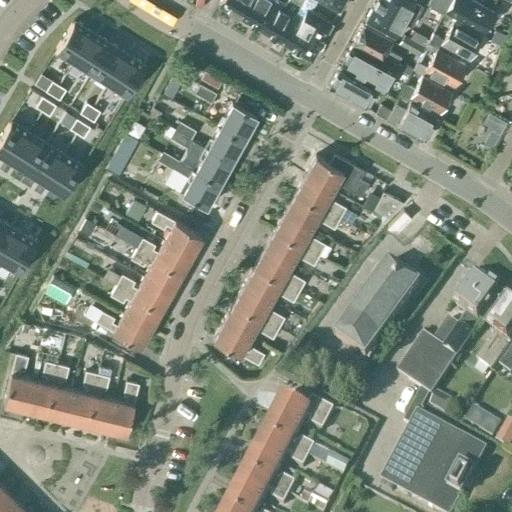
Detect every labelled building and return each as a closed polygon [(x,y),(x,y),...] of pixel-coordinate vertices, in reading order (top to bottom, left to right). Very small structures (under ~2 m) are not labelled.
[(237,14),(246,0),(219,0),(218,3),(237,14)] [(258,26),(271,0),(246,0),(237,14),(258,26)] [(290,22),(301,0),(286,0),(284,4),(277,0),(271,0),(258,26),(286,43),(296,26),(290,22)] [(323,1),(321,0),(301,0),(290,22),(296,26),(286,43),(311,58),(331,21),(306,8),(308,4),(318,10),(323,1)] [(338,9),(342,0),(321,0),(323,1),(338,9)] [(375,0),(364,19),(382,29),(393,35),(401,20),(411,25),(422,5),(413,0),(375,0)] [(475,0),(425,0),(446,11),(444,14),(453,19),(455,15),(482,30),(493,10),(475,0)] [(73,19),(53,51),(71,62),(92,31),(73,19)] [(449,46),(468,56),(480,34),(453,19),(442,38),(432,32),(427,41),(436,46),(446,52),(449,46)] [(391,39),(380,33),(362,23),(352,42),(394,66),(401,55),(386,47),(391,39)] [(92,31),(71,62),(89,73),(109,42),(92,31)] [(425,44),(404,32),(398,42),(420,54),(425,44)] [(109,42),(89,73),(106,84),(126,52),(109,42)] [(397,68),(380,59),(351,43),(340,63),(386,88),(397,68)] [(452,82),(453,83),(465,62),(446,52),(436,46),(426,65),(417,60),(413,68),(422,73),(449,88),(452,82)] [(126,52),(106,84),(124,96),(144,64),(126,52)] [(404,62),(400,69),(409,74),(412,66),(404,62)] [(328,86),(356,102),(365,106),(370,97),(372,98),(378,87),(339,66),(328,86)] [(399,93),(417,103),(419,99),(438,110),(450,89),(449,88),(422,73),(414,86),(405,81),(399,93)] [(51,79),(45,89),(52,93),(58,83),(51,79)] [(215,91),(195,80),(189,90),(210,101),(215,91)] [(58,83),(52,93),(59,98),(65,87),(58,83)] [(162,92),(171,97),(175,90),(166,85),(162,92)] [(42,94),(35,104),(42,108),(49,98),(42,94)] [(49,98),(42,108),(49,113),(55,103),(49,98)] [(375,111),(386,118),(396,123),(396,124),(422,138),(436,114),(409,100),(405,108),(395,102),(391,109),(380,102),(375,111)] [(86,101),(79,111),(86,115),(93,105),(86,101)] [(243,137),(256,115),(231,101),(219,124),(243,137)] [(93,105),(86,115),(93,119),(99,109),(93,105)] [(76,116),(70,126),(77,130),(83,120),(76,116)] [(11,118),(0,134),(0,155),(9,161),(29,129),(11,118)] [(83,120),(77,130),(83,135),(90,124),(83,120)] [(195,129),(179,120),(174,129),(190,137),(195,129)] [(231,160),(243,137),(219,124),(206,146),(231,160)] [(29,129),(9,161),(26,172),(46,140),(29,129)] [(185,146),(190,137),(174,129),(169,137),(185,146)] [(124,133),(106,166),(117,173),(136,139),(124,133)] [(190,137),(185,146),(202,155),(194,169),(218,182),(231,160),(206,146),(190,137)] [(46,140),(26,172),(43,183),(63,151),(46,140)] [(162,150),(157,159),(173,168),(178,160),(178,158),(162,150)] [(63,151),(43,183),(61,194),(82,163),(63,151)] [(315,154),(305,172),(332,188),(336,181),(360,195),(368,182),(359,177),(363,169),(333,152),(328,161),(315,154)] [(178,160),(173,168),(189,177),(181,191),(206,205),(218,182),(194,169),(178,160)] [(305,172),(294,191),(339,215),(345,205),(332,198),(330,202),(326,199),(332,188),(305,172)] [(373,208),(388,216),(402,200),(383,190),(373,208)] [(294,191),(284,209),(312,224),(318,213),(323,215),(321,219),(333,226),(339,215),(294,191)] [(132,199),(126,211),(138,217),(144,205),(132,199)] [(284,209),(274,227),(318,252),(324,242),(312,235),(310,239),(305,236),(312,224),(284,209)] [(171,226),(164,238),(191,253),(201,234),(174,219),(157,210),(151,221),(163,227),(166,223),(171,226)] [(0,219),(0,260),(17,229),(0,219)] [(130,248),(137,235),(119,224),(111,237),(130,248)] [(274,227),(264,246),(291,261),(298,249),(302,252),(300,256),(312,262),(318,252),(274,227)] [(17,229),(0,260),(0,262),(18,273),(36,240),(17,229)] [(137,247),(181,271),(191,253),(164,238),(157,250),(152,247),(155,243),(143,236),(137,247)] [(264,246),(253,264),(297,289),(303,278),(291,272),(289,276),(285,273),(291,261),(264,246)] [(143,274),(170,289),(181,271),(137,247),(131,258),(143,265),(145,260),(150,263),(143,274)] [(388,262),(333,337),(365,361),(420,285),(388,262)] [(253,264),(243,283),(271,298),(277,286),(282,289),(280,292),(291,299),(297,289),(253,264)] [(117,284),(160,308),(170,289),(143,274),(137,287),(132,284),(134,280),(122,273),(117,284)] [(53,274),(48,284),(67,295),(72,285),(53,274)] [(499,293),(473,274),(452,303),(467,314),(444,349),(423,336),(397,375),(421,391),(404,424),(410,427),(380,482),(436,511),(452,511),(486,450),(421,416),(424,411),(422,410),(429,396),(431,397),(480,323),(478,321),(499,293)] [(243,283),(233,301),(276,325),(282,315),(271,309),(269,312),(264,310),(271,298),(243,283)] [(129,300),(123,311),(150,326),(160,308),(117,284),(110,295),(122,301),(125,297),(129,300)] [(497,364),(498,364),(511,344),(507,341),(511,334),(511,303),(504,298),(485,325),(496,333),(487,345),(489,345),(476,362),(491,372),(497,364)] [(233,301),(223,319),(250,335),(257,323),(261,326),(259,329),(270,335),(276,325),(233,301)] [(150,326),(123,311),(116,323),(111,321),(114,316),(102,310),(96,321),(112,330),(139,345),(150,326)] [(62,311),(60,320),(82,324),(84,315),(62,311)] [(250,335),(223,319),(212,338),(240,353),(255,361),(261,351),(250,346),(248,349),(244,346),(250,335)] [(511,344),(498,364),(506,370),(511,361),(511,344)] [(3,401),(23,406),(31,376),(17,373),(19,368),(23,369),(27,356),(14,353),(10,371),(3,401)] [(31,376),(23,406),(44,411),(56,363),(43,360),(40,373),(45,374),(43,379),(31,376)] [(56,363),(44,411),(64,417),(72,386),(58,383),(59,378),(64,379),(67,366),(56,363)] [(72,386),(64,417),(85,422),(97,373),(84,370),(81,383),(86,384),(84,390),(72,386)] [(97,373),(85,422),(105,427),(113,397),(99,393),(100,388),(105,389),(108,375),(97,373)] [(113,397),(105,427),(126,432),(133,401),(137,382),(126,380),(122,393),(127,395),(126,400),(113,397)] [(453,402),(436,393),(429,407),(446,416),(453,402)] [(282,397),(273,415),(300,430),(307,417),(312,420),(310,424),(322,431),(333,410),(312,398),(306,409),(282,397)] [(273,415),(263,434),(308,458),(314,447),(301,440),(299,445),(294,442),(300,430),(273,415)] [(500,425),(487,417),(479,431),(492,439),(500,425)] [(263,434),(253,453),(281,467),(287,454),(293,457),(290,462),(303,468),(308,458),(263,434)] [(253,453),(244,471),(289,495),(295,484),(282,478),(279,482),(274,480),(281,467),(253,453)] [(349,464),(332,455),(325,468),(343,477),(349,464)] [(244,471),(234,490),(261,504),(268,492),(273,494),(271,499),(283,506),(289,495),(244,471)] [(0,504),(10,494),(0,483),(0,504)] [(234,490),(224,509),(230,511),(257,511),(261,504),(234,490)] [(313,495),(306,492),(301,502),(320,511),(325,511),(331,502),(314,493),(313,495)] [(511,494),(509,492),(508,493),(501,505),(511,511),(511,494)] [(0,511),(22,511),(25,509),(10,494),(0,504),(0,511)]
